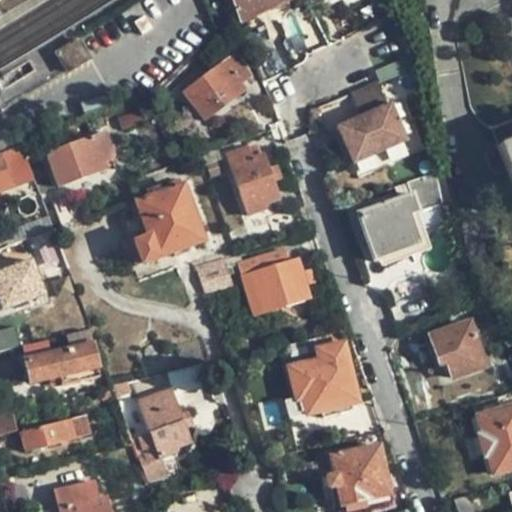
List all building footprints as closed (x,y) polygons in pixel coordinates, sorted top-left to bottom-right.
[(233,0),(234,0),(241,19),(280,0),(233,0)] [(146,13),(134,21),(141,34),(154,26),(146,13)] [(77,39),(55,52),(67,71),(89,58),(77,39)] [(242,89),(238,83),(231,75),(241,67),(231,55),(183,92),(204,119),(242,89)] [(247,75),(241,67),(231,75),(238,83),(247,75)] [(340,126),(356,164),(410,142),(395,104),(392,105),(382,80),(354,91),(364,116),(340,126)] [(103,94),(80,103),(84,115),(108,107),(103,94)] [(511,119),(496,125),(502,142),(511,138),(511,119)] [(75,124),(45,134),(49,145),(79,134),(75,124)] [(45,152),(58,186),(104,169),(102,163),(114,158),(104,131),(45,152)] [(272,182),(267,167),(262,153),(251,158),(246,146),(225,154),(247,214),(263,208),(262,204),(278,198),(272,182)] [(16,156),(13,147),(0,151),(0,189),(10,185),(4,166),(2,161),(16,156)] [(10,185),(34,177),(26,157),(4,166),(10,185)] [(275,164),(267,167),(272,182),(280,178),(275,164)] [(440,203),(434,172),(406,181),(410,193),(355,213),(372,260),(419,244),(408,215),(440,203)] [(133,202),(138,216),(137,217),(126,221),(132,240),(126,242),(134,265),(200,241),(181,186),(133,202)] [(73,192),(51,200),(61,229),(83,220),(73,192)] [(423,226),(449,220),(445,206),(419,211),(423,226)] [(58,242),(53,230),(27,239),(31,251),(47,245),(58,242)] [(57,275),(69,271),(60,248),(58,242),(47,245),(57,275)] [(306,285),(302,271),(298,258),(287,261),(283,249),(238,263),(253,315),(309,297),(306,285)] [(0,270),(0,286),(4,296),(0,297),(0,311),(44,295),(35,270),(38,269),(34,258),(0,270)] [(200,266),(208,291),(235,283),(228,258),(200,266)] [(310,270),(302,271),(306,285),(314,282),(310,270)] [(428,305),(417,277),(393,287),(404,314),(428,305)] [(468,321),(428,335),(438,364),(446,362),(451,377),(484,366),(468,321)] [(4,330),(0,330),(0,349),(8,347),(4,330)] [(49,353),(46,340),(21,346),(24,358),(49,353)] [(49,353),(24,358),(30,382),(47,378),(57,376),(59,385),(98,376),(90,344),(49,353)] [(289,368),(297,398),(302,397),(307,414),(356,401),(342,344),(316,350),(318,360),(289,368)] [(50,387),(59,385),(57,376),(47,378),(50,387)] [(184,427),(179,413),(170,388),(137,400),(140,409),(129,413),(133,422),(143,419),(148,433),(137,437),(147,465),(142,467),(148,482),(168,477),(161,458),(176,452),(175,448),(190,443),(184,427)] [(7,397),(0,398),(0,416),(11,414),(7,397)] [(287,419),(307,414),(302,397),(297,398),(283,402),(287,419)] [(488,455),(493,472),(511,466),(511,405),(476,416),(481,433),(476,434),(483,456),(488,455)] [(187,410),(179,413),(184,427),(192,424),(187,410)] [(0,432),(15,429),(11,414),(0,416),(0,432)] [(79,417),(70,419),(75,437),(83,435),(79,417)] [(75,437),(70,419),(19,433),(24,451),(75,437)] [(129,446),(102,452),(106,464),(132,457),(129,446)] [(339,503),(342,502),(364,497),(365,499),(388,495),(378,446),(329,455),(333,473),(325,475),(324,478),(325,485),(329,488),(336,487),(339,503)] [(119,488),(145,482),(137,460),(112,466),(119,488)] [(107,511),(104,496),(98,497),(94,482),(53,491),(57,511),(107,511)] [(150,484),(128,489),(132,504),(154,499),(150,484)] [(127,511),(121,489),(108,493),(113,511),(127,511)] [(346,511),(366,508),(365,499),(364,497),(342,502),(343,511),(346,511)]
